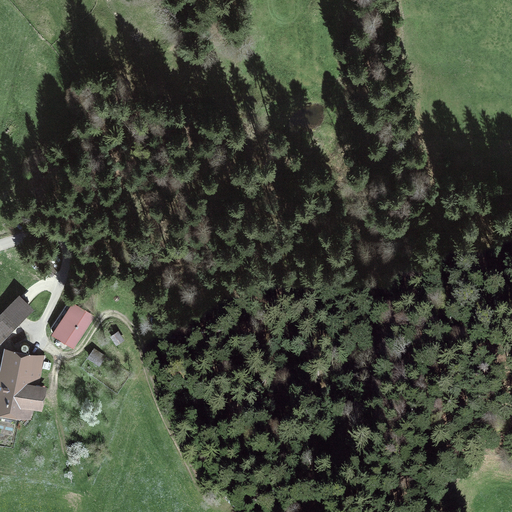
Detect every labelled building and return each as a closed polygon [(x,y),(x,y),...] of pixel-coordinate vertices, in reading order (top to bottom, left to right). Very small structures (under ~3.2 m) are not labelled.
[(51,276),(55,270),(46,262),(41,268),(51,276)] [(28,307),(17,296),(0,312),(0,335),(23,313),(28,307)] [(49,326),(50,330),(72,345),(91,315),(67,299),(49,326)] [(116,333),(111,336),(117,344),(122,341),(116,333)] [(42,361),(41,361),(42,356),(4,348),(0,368),(0,406),(19,410),(18,414),(32,416),(35,403),(39,404),(43,386),(38,385),(42,362),(42,361)] [(94,350),(88,357),(99,365),(104,358),(94,350)]
